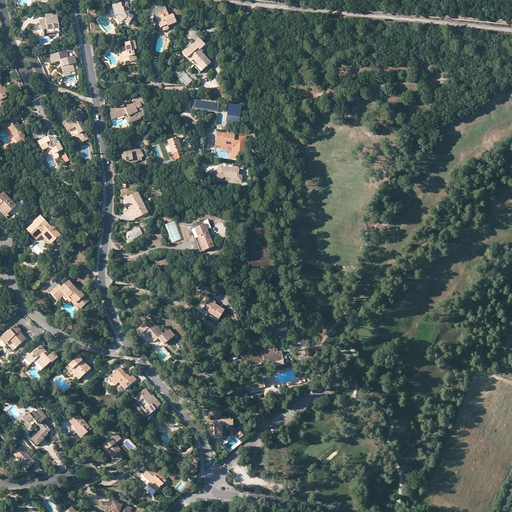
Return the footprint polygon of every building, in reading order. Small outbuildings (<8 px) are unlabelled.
[(113,5),(114,10),(117,9),(118,16),(121,22),(124,21),(129,23),(133,17),(129,15),(129,12),(130,11),(129,5),(122,6),(122,4),(121,3),(113,5)] [(168,25),(168,26),(177,23),(173,15),(169,17),(164,6),(154,10),(154,17),(158,27),(160,26),(161,28),(163,28),(168,25)] [(55,30),(60,29),(58,15),(53,16),(53,14),(46,15),(46,20),(40,21),(42,34),(43,34),(55,33),(55,30)] [(182,54),(192,64),(194,66),(200,73),(211,63),(201,53),(199,51),(203,48),(206,46),(199,39),(182,54)] [(127,47),(122,48),(125,63),(127,63),(130,62),(130,63),(135,62),(134,57),(136,56),(135,54),(135,51),(137,50),(136,42),(126,44),(127,47)] [(64,74),(70,72),(75,71),(73,64),(77,63),(75,56),(69,58),(67,51),(51,56),(53,63),(60,61),(64,74)] [(3,88),(0,83),(0,101),(2,105),(9,101),(6,94),(8,92),(5,87),(3,88)] [(132,100),(130,95),(122,99),(124,104),(132,100)] [(127,114),(128,117),(130,116),(133,115),(134,117),(139,115),(140,117),(146,115),(142,107),(145,106),(141,97),(133,101),(134,104),(135,106),(125,110),(124,108),(123,106),(114,110),(117,118),(127,114)] [(219,104),(194,101),(193,110),(218,112),(219,104)] [(243,108),(230,106),(227,122),(240,125),(243,108)] [(117,118),(114,110),(111,109),(108,110),(111,120),(117,118)] [(73,122),(72,120),(65,123),(69,130),(76,127),(81,138),(87,135),(81,124),(83,124),(81,120),(86,118),(81,110),(75,113),(78,120),(75,121),(73,122)] [(141,119),(140,117),(139,115),(134,117),(131,118),(130,116),(128,117),(125,118),(128,124),(141,119)] [(16,121),(12,117),(5,123),(8,127),(10,125),(16,133),(14,134),(14,139),(17,143),(21,143),(25,140),(25,136),(22,132),(24,131),(16,121)] [(70,132),(69,130),(65,123),(72,120),(71,119),(63,123),(68,133),(70,132)] [(8,127),(14,134),(16,133),(10,125),(8,127)] [(219,153),(228,154),(228,159),(232,160),(233,155),(239,155),(239,152),(244,153),(246,137),(217,134),(215,150),(220,150),(219,153)] [(55,154),(58,153),(63,150),(58,140),(57,141),(57,139),(54,138),(51,137),(49,138),(48,137),(38,142),(43,151),(49,148),(53,149),(53,150),(55,154)] [(177,138),(167,141),(172,155),(173,155),(182,152),(177,138)] [(169,156),(172,155),(167,141),(164,142),(169,156)] [(141,149),(117,154),(119,161),(125,160),(126,165),(134,164),(134,162),(138,162),(138,160),(142,160),(142,157),(144,156),(141,149)] [(60,157),(58,153),(55,154),(53,150),(51,151),(55,159),(60,157)] [(184,158),(182,152),(173,155),(175,161),(184,158)] [(63,156),(65,163),(71,161),(69,154),(63,156)] [(221,167),(212,175),(218,183),(224,177),(232,178),(232,181),(242,182),(242,175),(239,175),(239,169),(242,169),(242,164),(233,164),(232,168),(221,167)] [(0,207),(8,215),(17,206),(4,193),(0,196),(0,207)] [(138,193),(128,197),(126,198),(131,208),(133,207),(138,218),(148,214),(138,193)] [(135,220),(138,218),(133,207),(131,208),(126,198),(128,197),(127,195),(123,197),(129,209),(135,220)] [(42,232),(53,243),(61,235),(53,227),(52,228),(41,216),(34,223),(35,224),(28,230),(35,238),(42,232)] [(195,229),(198,238),(204,252),(214,247),(207,230),(205,225),(195,229)] [(51,244),(53,243),(42,232),(35,238),(37,240),(42,235),(51,244)] [(201,253),(204,252),(198,238),(195,239),(201,253)] [(71,298),(81,308),(82,310),(90,302),(81,293),(80,293),(70,282),(63,289),(60,286),(52,294),(58,300),(64,294),(70,299),(71,298)] [(79,310),(81,308),(71,298),(70,299),(64,294),(58,300),(59,302),(64,297),(70,304),(71,303),(79,310)] [(225,310),(215,304),(209,300),(210,299),(206,296),(198,310),(218,322),(225,310)] [(150,318),(139,328),(143,333),(147,329),(153,336),(151,338),(155,342),(159,338),(165,345),(175,336),(168,329),(164,334),(150,318)] [(8,343),(6,345),(12,352),(26,339),(20,332),(18,330),(19,329),(16,325),(3,337),(8,343)] [(297,342),(296,342),(297,349),(298,349),(299,351),(305,349),(302,339),(296,341),(297,342)] [(273,342),(264,344),(266,351),(259,353),(257,346),(246,349),(249,360),(245,360),(247,368),(262,364),(261,363),(264,363),(266,362),(266,363),(268,363),(269,364),(284,361),(282,352),(278,353),(275,354),(274,350),(275,349),(273,342)] [(35,352),(26,360),(31,365),(36,361),(38,359),(46,367),(52,362),(53,363),(59,358),(54,352),(50,356),(48,358),(44,353),(46,351),(42,346),(35,352)] [(25,359),(26,360),(35,352),(34,351),(25,359)] [(82,361),(83,361),(79,356),(67,368),(70,372),(71,371),(79,380),(92,369),(88,365),(87,366),(86,366),(82,361)] [(44,369),(46,367),(38,359),(36,361),(44,369)] [(111,376),(118,384),(120,382),(126,390),(137,380),(133,376),(131,378),(128,374),(127,376),(120,368),(111,376)] [(116,386),(118,384),(111,376),(109,378),(116,386)] [(263,378),(247,381),(249,391),(265,387),(263,378)] [(154,398),(146,389),(135,398),(139,403),(136,405),(148,420),(158,412),(156,409),(161,405),(155,397),(154,398)] [(42,421),(44,420),(47,417),(40,409),(36,413),(34,411),(30,415),(28,413),(23,418),(24,419),(31,427),(36,422),(38,425),(42,429),(31,439),(37,445),(45,439),(44,438),(49,434),(48,433),(51,430),(46,426),(42,421)] [(221,411),(210,411),(210,416),(214,416),(215,435),(223,435),(223,426),(233,426),(233,420),(230,420),(222,420),(221,411)] [(79,430),(84,436),(92,430),(79,414),(70,421),(76,429),(78,431),(79,430)] [(31,431),(38,425),(36,422),(31,427),(24,419),(21,421),(31,431)] [(81,438),(84,436),(79,430),(78,431),(76,429),(74,430),(81,438)] [(108,450),(107,450),(112,457),(121,450),(116,443),(121,439),(117,434),(103,444),(108,450)] [(23,464),(21,466),(25,470),(35,462),(21,447),(14,454),(20,461),(23,464)] [(150,483),(159,491),(167,482),(163,478),(164,478),(160,473),(157,476),(151,469),(143,477),(150,483)] [(157,493),(159,491),(150,483),(148,485),(157,493)] [(108,504),(101,501),(98,508),(105,511),(104,511),(110,511),(112,511),(130,511),(132,508),(122,505),(116,503),(117,501),(110,498),(108,504)] [(211,511),(210,503),(194,506),(195,511),(211,511)]
